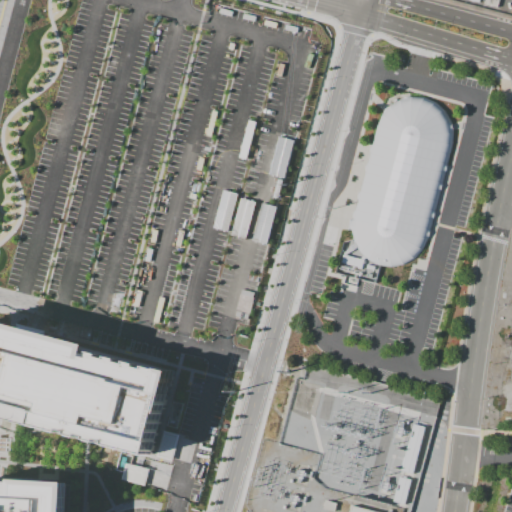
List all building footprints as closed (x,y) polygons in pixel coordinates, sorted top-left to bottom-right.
[(376,127),(351,221),(349,230),(351,243),(357,254),(365,261),(375,267),(390,269),(405,266),(413,260),(421,253),(451,147),(453,133),(451,122),(445,112),(436,104),(423,98),(408,97),(398,100),(387,106),(380,117),(376,127)] [(293,141),(279,137),(268,174),(282,178),(293,141)] [(267,156),(252,152),(242,190),(257,194),(267,156)] [(245,239),(255,202),(241,198),(230,235),(245,239)] [(252,240),(266,244),(276,207),(261,203),(252,240)] [(194,300),(209,304),(217,266),(202,263),(194,300)] [(235,272),(221,269),(211,307),(226,310),(235,272)] [(0,414),(153,459),(177,377),(0,326),(0,414)] [(145,470),(134,469),(135,467),(124,466),(123,479),(131,480),(131,481),(144,482),(145,470)] [(0,511),(71,511),(73,483),(0,479),(0,511)]
